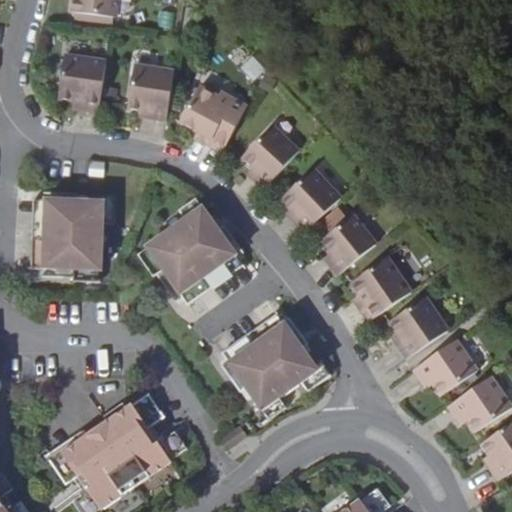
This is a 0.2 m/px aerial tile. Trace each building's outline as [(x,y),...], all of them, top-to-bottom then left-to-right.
[(120,0),(120,8),(129,9),(130,0),(120,0)] [(97,105),(104,52),(62,46),(57,89),(71,91),(84,94),(82,103),(97,105)] [(164,113),(173,64),(133,57),(126,98),(138,100),(151,102),(150,111),(164,113)] [(218,144),(243,99),(218,83),(215,88),(196,77),(176,114),(194,123),(208,130),(204,136),(218,144)] [(84,94),(71,91),(70,102),(82,103),(84,94)] [(151,102),(138,100),(137,108),(150,111),(151,102)] [(260,184),(296,147),(268,120),(238,151),(247,159),(254,167),(248,173),(260,184)] [(208,130),(194,123),(191,129),(204,136),(208,130)] [(254,167),(247,159),(240,165),(248,173),(254,167)] [(298,226),(334,193),(308,163),(276,192),(285,201),(293,209),(287,215),(298,226)] [(180,200),(187,210),(203,200),(196,189),(180,200)] [(39,205),(39,190),(31,190),(31,205),(39,205)] [(89,192),(39,190),(39,205),(43,205),(41,245),(37,245),(37,259),(66,260),(87,262),(88,214),(89,192)] [(101,192),(89,192),(88,214),(100,214),(101,192)] [(187,210),(145,238),(157,256),(180,290),(193,281),(191,278),(223,255),(225,260),(238,252),(203,200),(187,210)] [(293,209),(285,201),(278,207),(287,215),(293,209)] [(39,205),(31,205),(29,245),(37,245),(41,245),(43,205),(39,205)] [(331,270),(370,237),(346,207),(314,233),(324,245),(328,250),(320,256),(331,270)] [(157,256),(145,238),(136,243),(148,262),(157,256)] [(37,245),(29,245),(28,259),(37,259),(37,245)] [(328,250),(324,245),(316,252),(320,256),(328,250)] [(362,316),(406,285),(381,250),(345,275),(354,288),(361,299),(354,303),(362,316)] [(242,258),(238,252),(225,260),(229,267),(242,258)] [(193,281),(197,288),(229,267),(225,260),(223,255),(191,278),(193,281)] [(87,273),(87,262),(66,260),(66,273),(87,273)] [(193,281),(180,290),(184,296),(197,288),(193,281)] [(361,299),(354,288),(347,293),(354,303),(361,299)] [(398,350),(439,323),(417,289),(382,312),(390,324),(396,333),(390,337),(398,350)] [(260,314),(264,320),(277,311),(273,305),(260,314)] [(234,346),(231,341),(219,349),(254,403),(272,391),(293,377),(312,365),(277,311),(264,320),(267,325),(234,346)] [(231,341),(234,346),(267,325),(264,320),(260,314),(227,335),(231,341)] [(396,333),(390,324),(384,328),(390,337),(396,333)] [(469,364),(449,332),(405,362),(413,374),(421,369),(428,379),(433,388),(469,364)] [(219,349),(231,341),(227,335),(216,343),(219,349)] [(318,375),(312,365),(293,377),(300,386),(318,375)] [(419,384),(428,379),(421,369),(413,374),(419,384)] [(503,405),(482,372),(437,402),(446,416),(454,411),(460,420),(466,429),(503,405)] [(101,417),(79,432),(57,446),(72,472),(77,470),(87,485),(83,487),(95,507),(180,452),(167,434),(156,441),(148,446),(138,431),(146,425),(159,416),(143,389),(121,404),(101,417)] [(272,391),(254,403),(261,412),(279,400),(272,391)] [(98,412),(101,417),(121,404),(117,400),(98,412)] [(452,425),(460,420),(454,411),(446,416),(452,425)] [(511,458),(511,419),(507,413),(473,436),(480,447),(487,458),(481,461),(490,474),(511,458)] [(236,424),(226,429),(233,439),(243,433),(236,424)] [(156,441),(146,425),(138,431),(148,446),(156,441)] [(57,446),(79,432),(76,427),(43,448),(61,478),(71,473),(72,472),(57,446)] [(221,433),(224,444),(233,439),(226,429),(221,433)] [(222,446),(224,444),(221,433),(215,436),(222,446)] [(474,451),(481,461),(487,458),(480,447),(474,451)] [(77,470),(72,472),(71,473),(80,488),(83,487),(87,485),(77,470)] [(85,511),(95,507),(83,487),(80,488),(68,496),(76,511),(85,511)] [(0,511),(18,511),(2,489),(0,489),(0,511)] [(377,490),(360,503),(367,511),(381,511),(390,506),(377,490)] [(367,511),(360,503),(359,501),(343,511),(367,511)]
